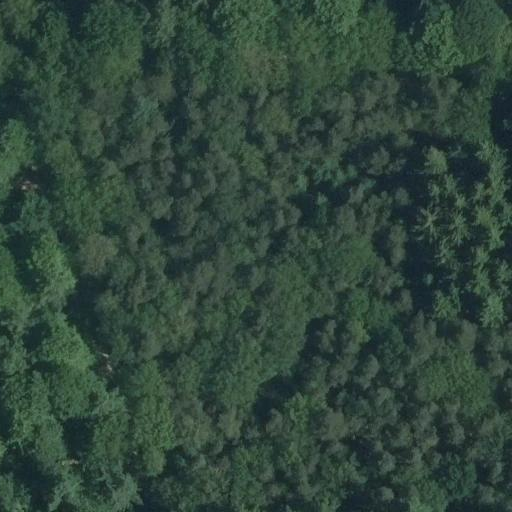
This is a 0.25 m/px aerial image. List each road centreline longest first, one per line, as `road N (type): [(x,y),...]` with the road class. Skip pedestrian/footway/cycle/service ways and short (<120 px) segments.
road 1 (track): [(153,511),(9,60),(0,1)]
road 2 (track): [(0,60),(511,69)]
